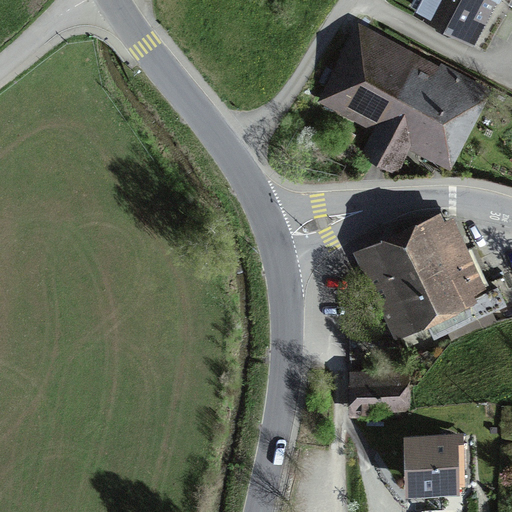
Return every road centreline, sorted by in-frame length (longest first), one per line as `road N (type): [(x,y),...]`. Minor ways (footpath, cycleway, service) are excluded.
road 1 (unclassified): [(260,511),(286,375),(288,321),(276,244)]
road 2 (residential): [(276,244),(439,204),(511,218)]
road 3 (unclassified): [(235,162),(113,0)]
road 4 (residential): [(235,162),(282,116),(353,0)]
